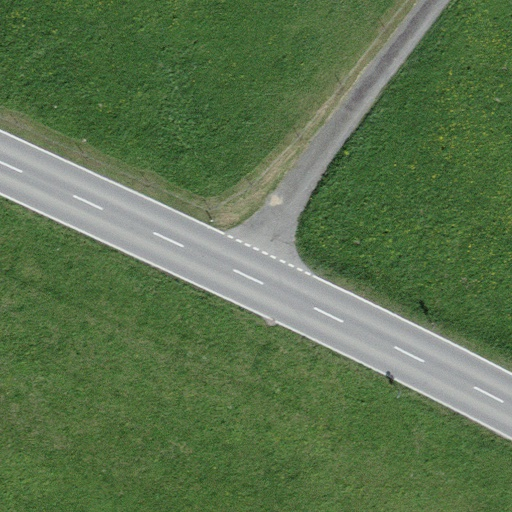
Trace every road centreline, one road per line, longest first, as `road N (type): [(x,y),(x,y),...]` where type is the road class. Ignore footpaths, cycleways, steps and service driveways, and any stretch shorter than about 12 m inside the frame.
road 1 (tertiary): [(511,434),(225,274),(0,169)]
road 2 (track): [(225,274),(439,0)]
